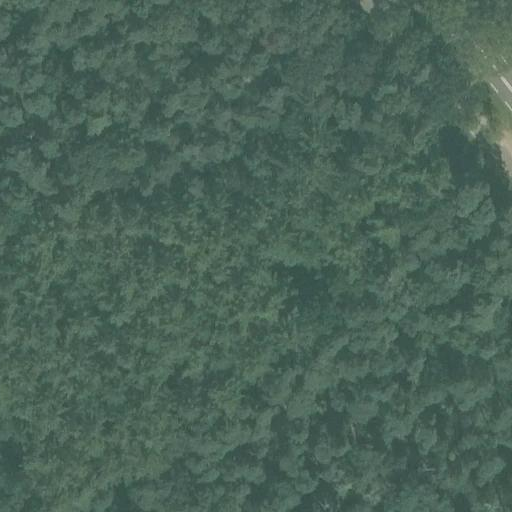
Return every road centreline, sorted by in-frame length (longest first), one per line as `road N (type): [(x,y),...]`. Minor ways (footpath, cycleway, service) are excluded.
road 1 (unclassified): [(511,168),(440,102),(360,0)]
road 2 (track): [(0,138),(83,0)]
road 3 (primary): [(511,95),(436,0)]
